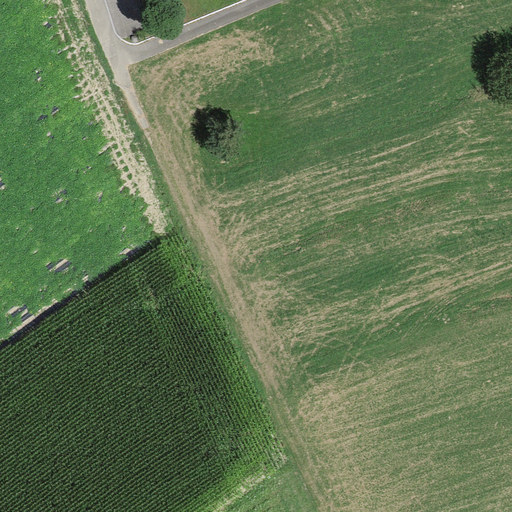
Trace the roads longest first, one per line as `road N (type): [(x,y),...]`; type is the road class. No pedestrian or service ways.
road 1 (residential): [(97,0),(119,58),(260,0)]
road 2 (unknown): [(119,58),(182,234)]
